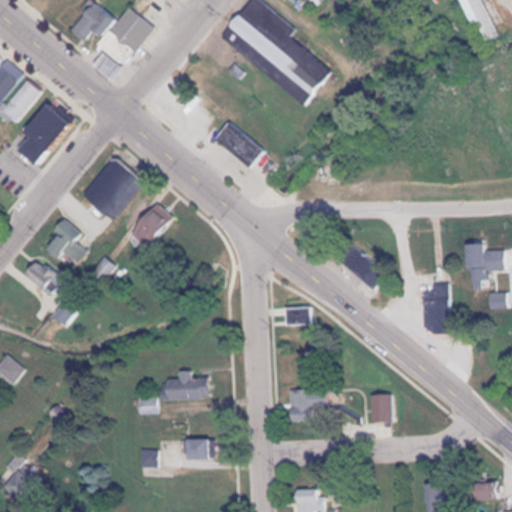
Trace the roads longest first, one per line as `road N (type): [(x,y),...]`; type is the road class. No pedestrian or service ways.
road 1 (primary): [(0,9),(260,231)]
road 2 (primary): [(260,231),(511,442)]
road 3 (residential): [(260,231),(261,511)]
road 4 (residential): [(511,206),(283,212),(260,231)]
road 5 (residential): [(259,451),(435,448),(480,416)]
road 6 (secondary): [(120,109),(0,261)]
road 7 (residential): [(210,0),(120,109)]
